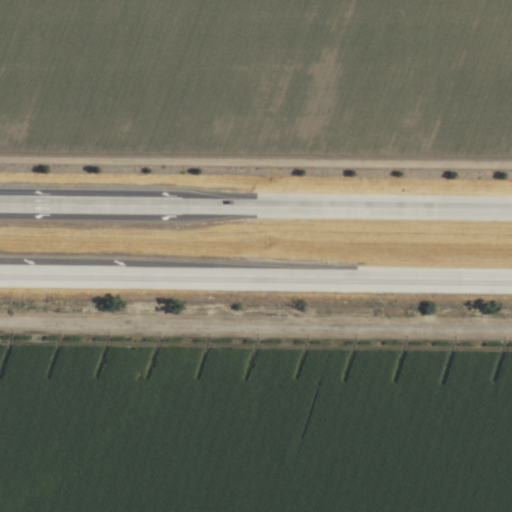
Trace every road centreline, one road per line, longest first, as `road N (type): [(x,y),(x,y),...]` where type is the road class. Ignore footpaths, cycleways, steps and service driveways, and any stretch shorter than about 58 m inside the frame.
road 1 (motorway): [(0,271),(511,278)]
road 2 (motorway): [(511,211),(0,204)]
